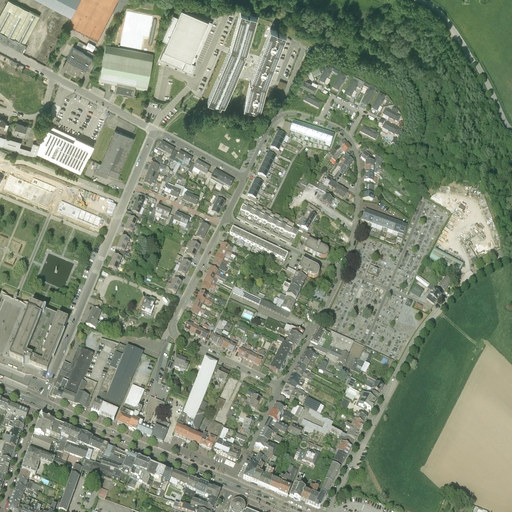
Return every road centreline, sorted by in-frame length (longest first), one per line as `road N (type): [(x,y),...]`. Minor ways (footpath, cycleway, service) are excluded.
road 1 (residential): [(511,258),(471,278),(421,332),(328,511)]
road 2 (residential): [(221,224),(171,330),(281,387)]
road 3 (unclassified): [(38,398),(124,203)]
road 4 (primary): [(233,480),(38,398)]
road 5 (primary): [(37,406),(230,488)]
road 6 (unclassified): [(511,133),(455,30),(422,0)]
road 7 (residential): [(153,129),(196,82),(228,9)]
road 8 (residential): [(124,203),(0,160)]
road 9 (residential): [(281,387),(337,269)]
road 10 (residential): [(337,269),(224,217)]
